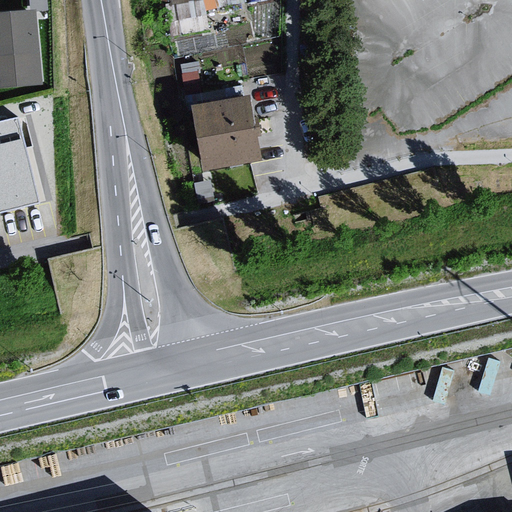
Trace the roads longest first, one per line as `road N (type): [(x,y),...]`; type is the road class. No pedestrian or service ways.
road 1 (motorway): [(511,185),(0,327)]
road 2 (motorway): [(0,440),(511,309)]
road 3 (residential): [(101,0),(160,369)]
road 4 (primary): [(160,369),(511,290)]
road 5 (residential): [(297,193),(294,0)]
road 6 (primary): [(0,408),(160,369)]
